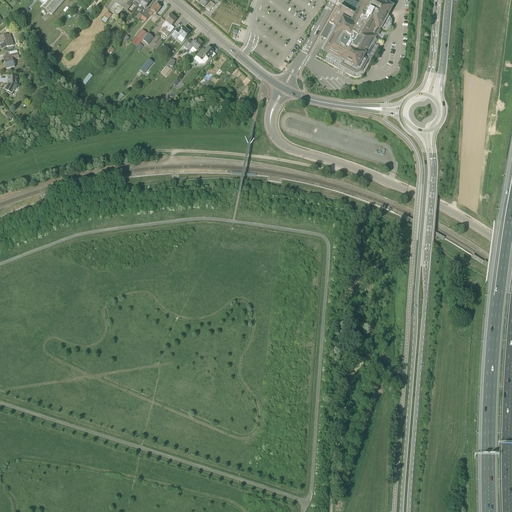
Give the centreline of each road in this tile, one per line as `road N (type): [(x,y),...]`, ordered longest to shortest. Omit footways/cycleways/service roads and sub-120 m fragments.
road 1 (secondary): [(400,116),(422,143),(425,163),(402,511)]
road 2 (secondary): [(409,511),(432,154)]
road 3 (track): [(340,164),(146,151),(0,185)]
road 4 (motorway): [(511,196),(493,334),(489,511)]
road 5 (unclassified): [(511,251),(412,193),(285,147),(270,118),(283,88)]
road 6 (motorway): [(509,511),(511,355)]
road 7 (tertiary): [(283,88),(173,0)]
